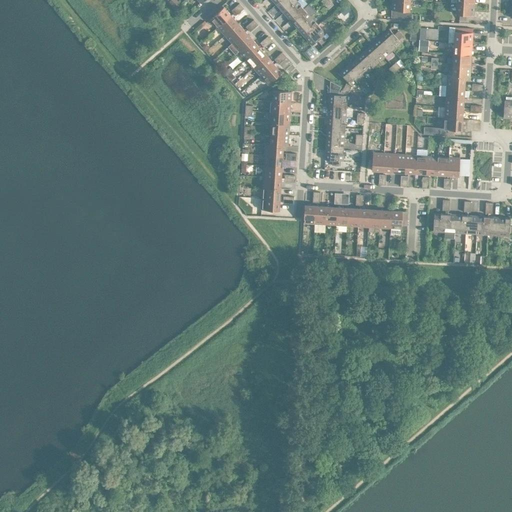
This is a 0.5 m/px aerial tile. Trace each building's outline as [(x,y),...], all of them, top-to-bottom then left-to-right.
[(287,0),(280,7),(287,15),(301,3),(298,0),(287,0)] [(287,15),(294,23),(308,11),(313,7),(306,0),(304,0),(301,3),(287,15)] [(345,0),(340,0),(336,4),(341,10),(348,3),(345,0)] [(406,0),(388,0),(388,11),(389,11),(408,13),(408,6),(406,5),(406,0)] [(471,0),(453,0),(453,9),(457,9),(456,14),(463,14),(463,9),(471,10),(471,0)] [(207,13),(215,21),(228,10),(221,1),(207,13)] [(237,6),(232,1),(228,5),(233,10),(237,6)] [(215,21),(222,29),(235,18),(228,10),(215,21)] [(294,23),(302,31),(315,19),(308,11),(294,23)] [(247,17),(251,22),(255,19),(251,14),(247,17)] [(251,22),(247,17),(243,21),(247,26),(251,22)] [(222,29),(229,38),(242,26),(235,18),(222,29)] [(315,19),(302,31),(309,40),(314,35),(318,39),(323,34),(322,33),(320,30),(322,28),(315,19)] [(386,23),(378,31),(389,44),(398,37),(395,34),(399,31),(395,25),(391,29),(386,23)] [(229,38),(225,41),(232,49),(236,46),(249,34),(242,26),(229,38)] [(452,26),(451,37),(469,38),(470,27),(452,26)] [(261,34),(265,39),(269,35),(265,30),(261,34)] [(378,31),(370,38),(381,51),(389,44),(378,31)] [(236,46),(243,54),(257,42),(249,34),(236,46)] [(265,39),(261,34),(257,37),(261,42),(265,39)] [(416,35),(416,45),(425,46),(425,35),(416,35)] [(451,37),(450,48),(468,49),(469,38),(451,37)] [(370,38),(361,45),(373,59),(381,51),(370,38)] [(257,42),(243,54),(250,62),(264,50),(257,42)] [(361,45),(353,52),(365,66),(373,59),(361,45)] [(279,46),(275,50),(280,55),(284,52),(279,46)] [(450,58),(450,59),(467,60),(468,49),(450,48),(450,53),(450,58)] [(250,62),(257,70),(271,58),(264,50),(250,62)] [(280,55),(275,50),(271,53),(276,59),(280,55)] [(353,52),(345,59),(357,73),(365,66),(353,52)] [(393,56),(389,60),(393,65),(397,61),(393,56)] [(271,58),(257,70),(265,78),(278,67),(271,58)] [(344,75),(341,82),(346,85),(349,80),(357,73),(345,59),(337,67),(344,75)] [(450,59),(449,69),(462,70),(462,71),(467,71),(467,60),(450,59)] [(393,65),(389,60),(385,63),(389,68),(393,65)] [(227,62),(221,67),(224,70),(228,67),(230,65),(227,62)] [(228,67),(224,70),(228,75),(232,71),(228,67)] [(444,68),(444,80),(461,81),(462,71),(462,70),(449,69),(444,68)] [(377,71),(373,74),(377,79),(381,76),(377,71)] [(377,79),(373,74),(369,78),(373,83),(377,79)] [(327,76),(326,88),(334,89),(338,81),(327,76)] [(270,84),(270,96),(287,97),(288,86),(281,85),(281,80),(274,79),(274,85),(270,84)] [(444,80),(443,91),(461,92),(461,81),(444,80)] [(326,88),(325,100),(343,101),(344,90),(346,85),(341,82),(337,89),(334,89),(326,88)] [(443,91),(442,101),(460,103),(461,92),(443,91)] [(500,112),(511,113),(511,101),(511,94),(501,94),(500,112)] [(268,95),(267,106),(287,108),(287,97),(270,96),(268,95)] [(325,100),(325,110),(343,112),(343,101),(325,100)] [(442,101),(441,112),(459,113),(460,103),(442,101)] [(266,117),(268,117),(286,118),(287,108),(267,106),(266,117)] [(325,110),(324,121),(342,122),(343,112),(325,110)] [(459,113),(441,112),(441,123),(444,124),(444,129),(457,130),(458,124),(459,124),(459,113)] [(268,117),(267,128),(285,129),(286,118),(268,117)] [(324,121),(323,132),(341,133),(342,122),(324,121)] [(267,128),(267,138),(267,139),(280,140),(285,140),(285,129),(267,128)] [(323,132),(323,143),(341,144),(341,133),(323,132)] [(262,138),(261,149),(279,151),(280,140),(267,139),(267,138),(262,138)] [(341,144),(323,143),(322,154),(329,154),(329,160),(336,160),(336,155),(340,155),(341,144)] [(368,165),(380,165),(381,147),(370,147),(368,165)] [(380,165),(390,166),(392,148),(381,147),(380,165)] [(390,166),(401,167),(402,149),(392,148),(390,166)] [(261,149),(261,160),(279,161),(279,151),(261,149)] [(401,167),(412,167),(413,150),(402,149),(401,167)] [(412,167),(423,168),(424,150),(413,150),(412,167)] [(423,168),(434,169),(435,151),(424,150),(423,168)] [(434,169),(444,169),(445,152),(435,151),(434,169)] [(445,152),(444,169),(456,170),(457,153),(457,152),(445,152)] [(457,153),(456,170),(466,170),(467,154),(457,153)] [(261,160),(260,171),(278,172),(279,161),(261,160)] [(260,171),(259,182),(277,183),(278,172),(260,171)] [(259,182),(259,192),(277,194),(277,183),(259,182)] [(277,194),(259,192),(258,204),(276,205),(277,194)] [(300,217),(311,218),(312,200),(301,199),(300,217)] [(311,218),(322,219),(323,201),(312,200),(311,218)] [(322,219),(333,219),(334,201),(323,201),(322,219)] [(333,219),(344,220),(345,202),(334,201),(333,219)] [(344,220),(354,221),(356,203),(345,202),(344,220)] [(354,221),(365,221),(366,203),(356,203),(354,221)] [(365,221),(376,222),(377,204),(366,203),(365,221)] [(376,222),(387,223),(388,205),(377,204),(376,222)] [(388,205),(387,223),(398,223),(398,220),(403,220),(404,213),(404,206),(399,206),(388,205)] [(430,226),(441,226),(442,208),(431,208),(430,226)] [(441,226),(452,227),(453,209),(442,208),(441,226)] [(452,227),(463,228),(464,210),(453,209),(452,227)] [(463,228),(473,228),(474,210),(464,210),(463,228)] [(473,228),(484,229),(485,211),(474,210),(473,228)] [(484,229),(495,230),(496,212),(485,211),(484,229)] [(496,212),(495,230),(506,230),(506,227),(511,227),(511,220),(507,220),(507,213),(496,212)] [(472,250),(472,258),(481,258),(482,250),(472,250)]
